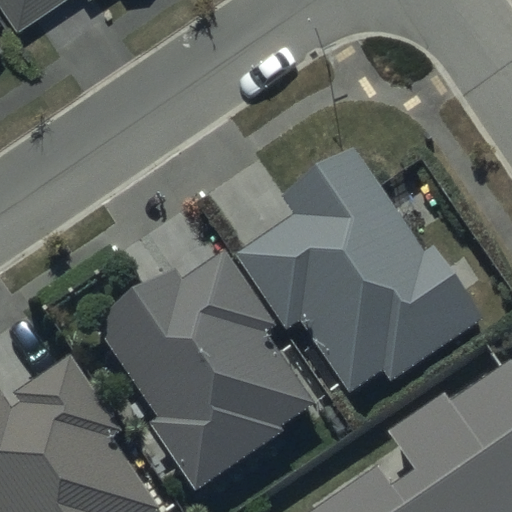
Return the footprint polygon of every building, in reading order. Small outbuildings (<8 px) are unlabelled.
[(4,0),(15,17),(40,0),(4,0)] [(424,255),(356,151),(285,197),(299,218),(239,257),(288,332),(302,323),(350,396),(386,372),(393,382),(485,321),(436,247),(424,255)] [(174,270),(94,324),(159,421),(151,426),(197,494),(284,436),(282,433),(317,409),(268,337),(278,330),(227,255),(184,285),(174,270)] [(123,433),(72,359),(17,396),(24,407),(12,415),(0,397),(0,511),(160,511),(162,511),(113,440),(123,433)] [(511,511),(511,365),(452,406),(447,398),(391,437),(418,475),(394,491),(379,469),(317,511),(511,511)]
